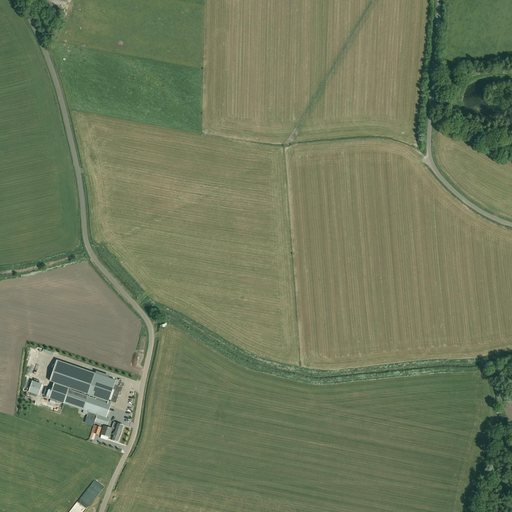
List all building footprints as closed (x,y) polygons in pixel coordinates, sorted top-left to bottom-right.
[(83,376),(91,379),(93,373),(89,372),(90,370),(85,369),(83,376)] [(52,371),(50,376),(57,379),(56,381),(65,385),(69,373),(64,371),(63,374),(52,371)] [(108,401),(116,379),(96,372),(89,392),(70,385),(63,403),(98,415),(95,422),(103,424),(104,421),(108,423),(109,419),(106,418),(112,403),(108,401)] [(39,378),(37,383),(55,389),(56,383),(39,378)] [(122,381),(119,380),(119,381),(117,385),(115,384),(113,390),(114,390),(111,400),(110,402),(116,404),(119,395),(120,392),(121,393),(123,387),(120,386),(122,381)] [(42,385),(32,382),(29,392),(39,395),(42,385)] [(59,389),(57,397),(61,398),(60,401),(63,402),(65,395),(63,394),(62,397),(61,396),(62,389),(59,389)] [(96,415),(88,413),(86,418),(94,421),(96,415)] [(118,442),(124,426),(114,423),(112,429),(104,426),(101,435),(110,438),(110,437),(112,438),(111,440),(118,442)] [(99,435),(102,428),(94,425),(91,433),(99,435)]
